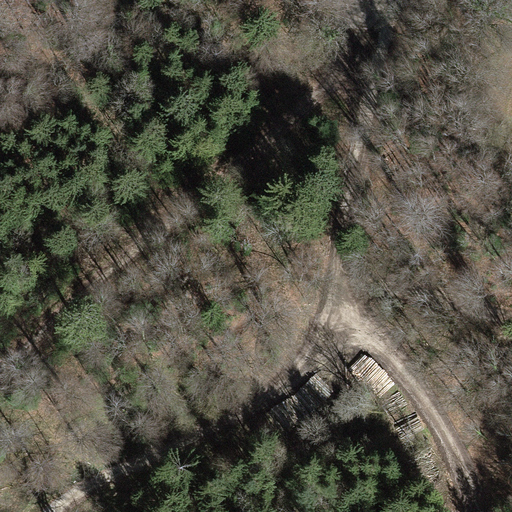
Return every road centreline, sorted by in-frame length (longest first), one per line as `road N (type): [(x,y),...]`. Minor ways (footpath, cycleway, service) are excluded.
road 1 (track): [(475,511),(440,416),(343,307),(348,120),(364,46)]
road 2 (track): [(0,365),(202,176),(288,117),(364,46)]
road 3 (track): [(44,511),(247,406),(273,388),(343,307)]
road 4 (track): [(511,317),(339,274)]
